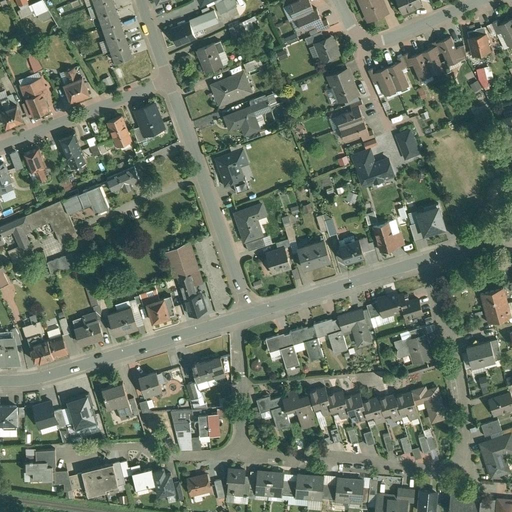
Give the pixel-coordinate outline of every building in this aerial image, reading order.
[(9,8),(5,0),(3,0),(0,1),(5,10),(9,8)] [(43,0),(40,0),(31,4),(36,14),(48,9),(43,0)] [(112,0),(106,0),(96,4),(100,15),(116,10),(112,0)] [(232,0),(222,0),(215,3),(221,14),(236,7),(232,0)] [(297,0),(288,4),(294,18),(299,16),(314,9),(310,0),(297,0)] [(362,0),(367,9),(364,10),(369,21),(388,12),(383,0),(382,0),(362,0)] [(397,0),(399,3),(398,5),(401,11),(402,11),(403,12),(422,4),(419,0),(397,0)] [(18,2),(13,5),(16,12),(22,10),(19,5),(18,2)] [(314,9),(299,16),(305,30),(316,25),(323,22),(323,20),(317,8),(314,9)] [(116,10),(100,15),(104,27),(120,21),(116,10)] [(215,10),(198,17),(199,18),(192,21),(194,24),(192,25),(194,31),(209,25),(208,22),(218,18),(215,10)] [(229,27),(234,39),(247,34),(247,32),(256,28),(253,18),(229,27)] [(511,46),(511,20),(511,18),(501,23),(499,24),(503,31),(511,47),(511,46)] [(327,19),(323,20),(323,22),(316,25),(319,32),(322,30),(330,27),(327,19)] [(499,19),(492,23),(497,32),(497,34),(503,31),(499,24),(501,23),(499,19)] [(120,21),(104,27),(108,38),(124,33),(120,21)] [(190,21),(172,29),(178,44),(196,37),(194,31),(192,25),(190,21)] [(497,32),(492,23),(487,25),(492,34),(497,32)] [(486,33),(477,36),(476,29),(468,31),(473,56),(490,52),(486,33)] [(319,32),(305,37),(308,44),(324,37),(322,30),(319,32)] [(294,32),(283,37),(285,42),(296,38),(294,32)] [(124,33),(108,38),(112,50),(128,44),(124,33)] [(332,36),(315,43),(323,61),(339,54),(337,48),(338,48),(335,42),(334,42),(332,36)] [(451,36),(439,41),(443,51),(448,62),(460,57),(456,48),(451,36)] [(438,40),(432,42),(434,46),(437,53),(443,51),(439,41),(438,40)] [(214,43),(198,49),(207,71),(223,65),(214,43)] [(128,44),(112,50),(116,62),(132,56),(128,44)] [(467,56),(464,44),(456,48),(460,57),(460,59),(467,56)] [(437,53),(434,46),(422,51),(432,73),(444,68),(437,53)] [(283,48),(276,50),(278,58),(285,56),(283,48)] [(432,73),(422,51),(411,56),(410,56),(413,63),(420,78),(432,73)] [(411,56),(409,52),(403,55),(408,66),(413,63),(410,56),(411,56)] [(403,55),(397,57),(399,61),(402,68),(408,66),(403,55)] [(399,61),(387,66),(397,88),(409,83),(402,68),(399,61)] [(488,85),(485,79),(492,77),(487,64),(474,68),(481,88),(488,85)] [(376,71),(375,71),(379,79),(385,93),(397,88),(387,66),(376,71)] [(374,67),(368,70),(373,81),(379,79),(375,71),(376,71),(374,67)] [(74,68),(65,72),(69,83),(78,79),(74,68)] [(348,68),(329,76),(332,83),(351,75),(348,68)] [(244,71),(212,84),(220,104),(251,91),(244,71)] [(332,83),(339,100),(339,101),(358,93),(357,93),(351,76),(351,75),(332,83)] [(69,83),(65,84),(71,101),(89,94),(82,78),(78,79),(69,83)] [(41,79),(22,86),(34,116),(50,109),(45,99),(47,98),(45,93),(46,93),(41,79)] [(472,91),(480,87),(477,79),(468,83),(472,91)] [(266,94),(254,98),(257,105),(260,103),(263,109),(270,106),(266,94)] [(9,97),(2,100),(5,108),(12,106),(9,97)] [(361,99),(350,103),(352,110),(360,107),(364,106),(361,99)] [(155,102),(135,110),(142,126),(146,136),(147,136),(165,129),(155,102)] [(5,108),(0,110),(7,126),(24,119),(18,103),(12,106),(5,108)] [(251,106),(225,116),(229,126),(241,121),(246,134),(259,129),(251,106)] [(352,110),(336,116),(338,116),(342,127),(340,128),(364,119),(360,107),(352,110)] [(122,115),(109,121),(115,137),(129,132),(122,115)] [(511,115),(501,119),(506,132),(511,130),(511,115)] [(364,119),(340,128),(342,128),(346,139),(344,140),(345,140),(361,134),(368,132),(368,131),(364,119)] [(142,126),(134,129),(139,142),(148,138),(147,136),(146,136),(142,126)] [(410,128),(396,133),(405,158),(419,153),(410,128)] [(368,132),(361,134),(363,141),(375,137),(372,130),(368,131),(368,132)] [(129,132),(115,137),(118,145),(131,140),(129,132)] [(75,133),(60,139),(67,157),(81,151),(82,151),(75,133)] [(95,136),(87,139),(91,147),(92,146),(96,155),(102,153),(98,143),(95,136)] [(115,137),(98,143),(102,153),(102,154),(109,152),(108,149),(118,145),(115,137)] [(376,138),(364,143),(366,148),(378,144),(376,138)] [(39,148),(24,154),(31,171),(42,167),(46,166),(39,148)] [(243,149),(217,158),(226,184),(234,182),(233,181),(244,177),(240,165),(248,162),(243,149)] [(371,150),(354,156),(364,186),(396,175),(389,155),(374,161),(371,150)] [(81,151),(68,157),(72,167),(78,165),(78,166),(80,165),(79,165),(85,162),(81,151)] [(16,166),(22,164),(17,152),(11,154),(16,166)] [(3,162),(0,163),(0,181),(4,180),(5,184),(12,181),(6,167),(5,167),(3,162)] [(135,165),(107,177),(108,180),(102,182),(102,183),(102,182),(99,183),(103,192),(112,189),(113,190),(122,185),(124,190),(133,186),(131,182),(140,178),(135,165)] [(47,178),(42,167),(35,170),(39,181),(47,178)] [(47,178),(39,181),(42,188),(49,185),(49,183),(54,182),(54,183),(58,181),(55,174),(47,178)] [(70,175),(61,177),(62,185),(71,184),(70,175)] [(244,177),(233,181),(234,182),(237,192),(250,188),(246,177),(244,177)] [(103,192),(99,183),(86,189),(92,203),(96,212),(97,213),(100,211),(99,210),(109,206),(103,192)] [(78,188),(62,195),(63,199),(69,213),(92,203),(86,189),(79,192),(78,188)] [(69,213),(63,199),(46,206),(52,221),(60,242),(78,235),(69,213)] [(262,203),(236,213),(245,240),(262,234),(257,217),(266,214),(262,203)] [(440,204),(419,211),(422,220),(426,233),(447,226),(440,204)] [(46,206),(0,225),(0,243),(5,241),(3,236),(4,236),(3,235),(14,231),(22,251),(23,252),(31,248),(32,248),(26,232),(52,221),(46,206)] [(375,211),(365,213),(368,223),(378,221),(375,211)] [(323,214),(317,216),(321,231),(328,229),(323,214)] [(426,233),(422,220),(410,223),(415,240),(427,237),(426,233)] [(390,224),(381,226),(381,223),(374,225),(382,251),(397,246),(393,233),(392,229),(391,229),(390,224)] [(296,239),(291,224),(285,226),(289,238),(290,241),(296,239)] [(403,244),(399,232),(393,233),(397,246),(403,244)] [(263,237),(246,243),(249,250),(266,245),(263,237)] [(289,238),(276,242),(278,249),(285,247),(291,245),(290,241),(289,238)] [(359,239),(340,244),(346,262),(365,256),(359,239)] [(190,240),(165,251),(168,261),(169,263),(172,273),(172,274),(173,274),(173,277),(178,275),(185,296),(197,292),(195,285),(203,282),(190,240)] [(325,241),(319,243),(318,241),(311,243),(318,264),(331,260),(325,241)] [(311,243),(305,245),(305,247),(299,249),(304,268),(318,264),(311,243)] [(278,249),(267,252),(273,272),(291,267),(285,247),(278,249)] [(31,248),(23,252),(22,251),(19,252),(22,259),(34,254),(31,248)] [(74,252),(49,261),(53,273),(78,265),(74,252)] [(1,268),(0,268),(0,287),(9,283),(1,268)] [(504,287),(481,293),(488,322),(511,316),(504,287)] [(185,296),(190,314),(206,309),(201,291),(197,292),(185,296)] [(419,298),(409,301),(408,298),(405,299),(403,294),(398,296),(397,292),(397,293),(402,310),(404,309),(407,317),(423,312),(419,298)] [(110,311),(104,293),(97,296),(100,304),(104,317),(110,315),(109,312),(110,312),(110,311)] [(397,293),(379,298),(379,300),(383,313),(390,311),(390,313),(402,310),(397,293)] [(172,295),(160,298),(159,296),(147,299),(148,302),(147,302),(153,321),(170,316),(170,314),(175,313),(173,306),(175,305),(172,295)] [(131,305),(110,311),(110,312),(109,312),(110,315),(115,332),(138,325),(130,300),(129,300),(131,305)] [(379,300),(367,304),(368,309),(371,317),(383,313),(379,300)] [(100,304),(93,306),(95,312),(96,312),(98,319),(104,317),(100,304)] [(368,309),(363,310),(366,320),(371,318),(371,317),(368,309)] [(363,310),(352,314),(351,312),(338,316),(339,318),(342,329),(355,325),(356,328),(354,329),(359,345),(372,341),(366,320),(363,310)] [(95,312),(83,316),(83,317),(86,316),(88,323),(76,327),(81,343),(94,339),(94,338),(97,337),(98,338),(104,336),(98,319),(96,312),(95,312)] [(71,332),(66,317),(59,319),(64,334),(71,332)] [(339,318),(328,321),(327,319),(314,323),(315,325),(318,336),(331,332),(332,335),(330,336),(335,352),(348,348),(342,329),(339,318)] [(44,332),(40,320),(23,326),(26,335),(30,346),(34,344),(35,347),(31,348),(35,361),(39,359),(40,362),(54,357),(48,339),(45,340),(42,332),(44,332)] [(303,327),(290,331),(291,333),(294,343),(307,339),(308,343),(306,343),(311,359),(324,355),(318,336),(315,325),(304,329),(303,327)] [(425,325),(410,330),(412,337),(407,338),(403,340),(402,338),(395,341),(396,345),(399,349),(400,348),(401,347),(404,347),(405,352),(412,350),(415,359),(412,360),(413,363),(434,356),(425,325)] [(291,333),(280,336),(279,334),(266,338),(270,351),(283,347),(284,350),(282,350),(287,366),(300,363),(294,343),(291,333)] [(63,334),(48,339),(54,357),(69,352),(63,334)] [(20,362),(15,338),(5,338),(4,338),(6,362),(6,363),(20,362)] [(502,358),(498,338),(490,340),(495,360),(502,358)] [(490,340),(479,343),(484,363),(495,360),(490,340)] [(479,343),(467,346),(472,366),(484,363),(479,343)] [(211,359),(200,362),(200,361),(192,364),(200,387),(209,384),(207,377),(215,375),(215,376),(226,373),(221,357),(211,360),(211,359)] [(157,371),(139,376),(145,395),(162,389),(157,371)] [(123,381),(102,388),(107,405),(117,402),(122,418),(133,415),(132,411),(128,398),(123,381)] [(193,381),(187,383),(192,397),(198,395),(193,381)] [(325,387),(318,389),(317,388),(310,391),(318,417),(333,411),(332,411),(327,394),(328,393),(325,386),(325,387)] [(437,387),(426,390),(425,386),(412,390),(412,391),(416,403),(427,399),(433,420),(446,416),(437,387)] [(343,390),(335,392),(334,392),(328,393),(327,394),(332,411),(333,411),(339,409),(342,418),(351,415),(350,413),(345,396),(343,389),(342,389),(343,390)] [(91,390),(62,398),(71,430),(100,422),(91,390)] [(360,393),(353,395),(352,394),(345,396),(350,413),(356,411),(359,420),(368,418),(368,417),(362,400),(363,400),(360,391),(359,392),(360,393)] [(412,391),(404,394),(403,393),(396,395),(403,417),(404,421),(420,416),(416,403),(412,391)] [(395,394),(387,396),(386,395),(379,398),(384,414),(391,412),(393,420),(403,417),(396,395),(395,392),(394,393),(395,394)] [(511,396),(511,392),(491,399),(496,414),(511,408),(511,396)] [(282,395),(271,399),(270,395),(257,399),(259,405),(261,411),(272,408),(278,428),(291,424),(287,410),(283,399),(282,395)] [(296,395),(283,399),(287,410),(302,406),(303,409),(299,410),(303,426),(317,422),(308,395),(297,399),(296,395)] [(378,397),(371,399),(369,398),(363,400),(362,400),(368,417),(374,415),(377,423),(386,420),(384,414),(379,398),(378,395),(378,396),(378,397)] [(138,409),(134,396),(128,398),(132,411),(138,409)] [(150,411),(148,399),(140,401),(143,413),(150,411)] [(51,400),(34,405),(40,426),(57,422),(58,421),(54,410),(51,400)] [(16,405),(0,405),(0,425),(3,426),(3,429),(17,429),(16,405)] [(259,405),(253,407),(257,418),(263,417),(261,411),(259,405)] [(66,422),(62,408),(54,410),(58,421),(57,422),(58,428),(67,425),(66,422)] [(183,409),(171,410),(174,423),(184,422),(183,409)] [(218,412),(208,413),(210,433),(219,432),(219,424),(221,424),(222,423),(223,423),(223,421),(223,420),(222,419),(221,419),(220,419),(218,419),(218,412)] [(208,413),(199,414),(199,420),(197,421),(196,421),(195,422),(195,423),(195,424),(196,425),(196,426),(197,426),(198,426),(200,426),(200,434),(210,433),(208,413)] [(493,420),(481,424),(485,436),(501,430),(502,430),(502,429),(496,431),(493,420)] [(301,435),(297,422),(291,424),(295,437),(301,435)] [(511,426),(502,430),(501,430),(503,436),(511,433),(511,436),(511,426)] [(338,427),(331,429),(335,442),(342,440),(338,427)] [(355,428),(348,430),(352,444),(359,442),(355,428)] [(375,443),(372,430),(364,433),(368,445),(375,443)] [(503,436),(481,443),(492,476),(507,471),(502,455),(511,451),(511,436),(511,433),(503,436)] [(390,434),(384,436),(388,451),(395,449),(390,434)] [(408,435),(401,438),(405,453),(413,451),(408,435)] [(426,435),(419,437),(424,453),(430,451),(430,449),(426,438),(426,435)] [(436,448),(432,436),(426,438),(430,449),(436,448)] [(55,448),(36,449),(36,453),(27,454),(27,462),(30,461),(30,471),(33,471),(33,477),(42,477),(42,480),(55,479),(56,479),(56,470),(56,466),(56,465),(55,448)] [(130,474),(127,460),(120,461),(124,476),(130,474)] [(120,461),(114,462),(119,485),(126,483),(124,476),(120,461)] [(114,462),(101,466),(106,488),(119,485),(114,462)] [(152,467),(141,470),(140,463),(136,464),(136,465),(132,466),(132,465),(131,466),(136,489),(137,488),(137,486),(148,484),(148,486),(156,484),(153,471),(152,467)] [(101,466),(82,470),(82,472),(86,485),(87,492),(106,488),(101,466)] [(166,473),(165,469),(164,469),(163,468),(153,471),(156,484),(159,494),(167,492),(168,495),(175,493),(175,491),(173,482),(171,472),(166,473)] [(245,470),(229,468),(228,478),(231,479),(230,488),(233,489),(232,493),(243,494),(245,475),(245,470)] [(68,470),(56,470),(56,479),(55,479),(55,483),(64,483),(71,482),(68,470)] [(271,472),(257,471),(257,476),(256,491),(269,493),(271,472)] [(82,472),(69,475),(71,482),(72,489),(86,485),(82,472)] [(284,473),(271,472),(269,493),(282,494),(284,479),(284,473)] [(208,473),(188,478),(191,493),(211,488),(208,473)] [(311,476),(297,474),(297,480),(295,495),(309,496),(311,476)] [(324,477),(311,476),(309,496),(322,497),(324,482),(324,477)] [(221,478),(214,480),(219,498),(226,496),(221,478)] [(351,479),(337,478),(337,483),(335,499),(349,500),(351,479)] [(290,479),(284,479),(282,494),(289,494),(290,479)] [(364,480),(351,479),(349,500),(362,501),(364,486),(364,480)] [(184,498),(180,481),(173,482),(175,491),(175,493),(177,500),(184,498)] [(71,482),(64,483),(65,491),(72,489),(71,482)] [(415,489),(398,487),(397,496),(397,500),(408,501),(414,502),(415,489)] [(432,511),(438,511),(438,503),(439,489),(421,488),(420,510),(432,511)] [(467,494),(451,493),(450,506),(448,506),(448,509),(450,509),(449,511),(477,511),(478,511),(480,511),(485,511),(487,498),(469,496),(468,495),(467,494)] [(397,496),(377,494),(375,511),(406,511),(408,501),(397,500),(397,496)] [(493,511),(495,499),(487,498),(485,511),(493,511)] [(511,511),(511,501),(510,501),(509,500),(503,499),(501,511),(511,511)] [(432,511),(441,511),(442,503),(438,503),(438,511),(432,511)]
